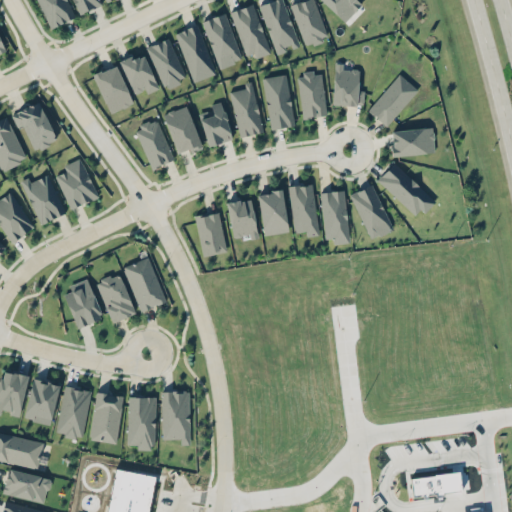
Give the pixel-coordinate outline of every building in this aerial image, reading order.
[(75,16),(67,0),(37,0),(50,28),(75,16)] [(101,4),(99,0),(72,0),(79,14),(101,4)] [(270,0),(258,4),(276,52),(299,44),(283,0),(270,0)] [(297,0),(290,3),(306,46),(328,37),(314,0),(297,0)] [(323,0),(343,22),(362,4),(357,0),(323,0)] [(230,11),(247,58),(270,50),(252,2),(230,11)] [(202,21),(219,67),(242,59),(225,12),(202,21)] [(175,32),(193,82),(215,73),(197,24),(175,32)] [(166,88),(187,78),(168,37),(146,47),(166,88)] [(120,62),(134,93),(144,89),(147,93),(159,88),(142,51),(120,62)] [(363,105),(364,89),(358,89),(359,69),(343,68),(343,63),(334,62),(333,104),(363,105)] [(109,113),(133,102),(117,64),(93,74),(109,113)] [(326,114),(321,71),(297,74),(302,117),(326,114)] [(294,125),(286,73),(262,77),(270,129),(294,125)] [(367,109),(385,126),(418,90),(400,73),(367,109)] [(264,131),(252,84),(228,90),(240,137),(264,131)] [(57,139),(38,100),(11,114),(17,127),(23,124),(35,150),(57,139)] [(210,104),(211,109),(198,113),(208,146),(232,138),(221,101),(210,104)] [(202,148),(186,104),(163,113),(177,153),(189,149),(190,152),(202,148)] [(26,158),(6,116),(0,118),(0,167),(1,170),(26,158)] [(134,128),(152,168),(174,158),(156,118),(134,128)] [(391,129),(392,155),(434,152),(433,127),(391,129)] [(63,164),(66,170),(55,175),(70,209),(98,196),(80,157),(63,164)] [(434,199),(394,161),(377,179),(417,217),(434,199)] [(28,176),(20,180),(40,224),(65,212),(48,173),(31,181),(28,176)] [(313,183),(289,185),(293,232),(306,231),(306,236),(318,235),(313,183)] [(393,229),(372,184),(350,193),(370,239),(393,229)] [(289,231),(282,189),(257,193),(264,235),(289,231)] [(349,242),(344,189),(319,192),(325,238),(333,237),(334,243),(349,242)] [(0,195),(0,224),(12,241),(34,226),(8,190),(0,195)] [(226,202),(233,237),(249,234),(250,238),(258,237),(251,198),(226,202)] [(195,215),(201,254),(225,251),(220,211),(195,215)] [(123,266),(141,311),(166,301),(148,256),(123,266)] [(112,322),(135,313),(119,272),(96,281),(112,322)] [(86,277),(69,285),(71,290),(63,294),(77,327),(103,317),(86,277)] [(28,375),(1,370),(0,374),(0,411),(20,415),(28,375)] [(51,423),(59,383),(32,378),(24,418),(51,423)] [(56,433),(83,437),(91,390),(64,385),(56,433)] [(161,391),(162,439),(180,438),(181,444),(190,444),(188,390),(161,391)] [(122,394),(95,392),(90,439),(117,442),(122,394)] [(127,444),(136,444),(136,449),(154,449),(156,397),(128,395),(127,444)] [(0,459),(37,468),(43,441),(0,431),(0,459)] [(2,492),(44,503),(51,478),(8,467),(2,492)]
